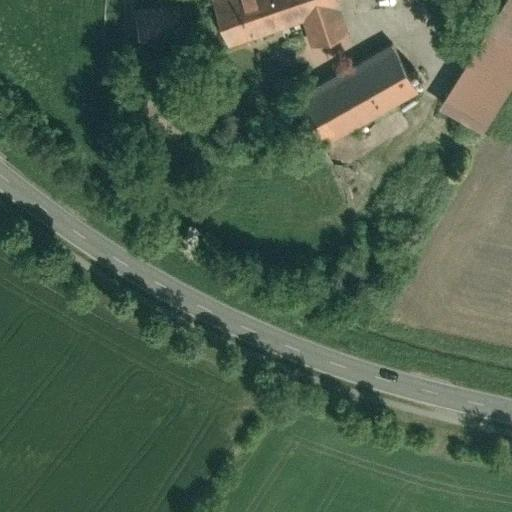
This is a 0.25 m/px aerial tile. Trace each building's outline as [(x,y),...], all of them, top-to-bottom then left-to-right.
[(207,0),(223,45),(300,19),(308,44),(352,30),(341,0),(207,0)] [(511,0),(503,0),(438,104),(483,132),(511,86),(511,0)] [(129,9),(136,45),(183,37),(177,1),(129,9)] [(291,97),(316,142),(416,87),(392,43),(291,97)] [(148,89),(142,145),(179,149),(180,139),(210,142),(214,107),(186,104),(187,93),(148,89)]
